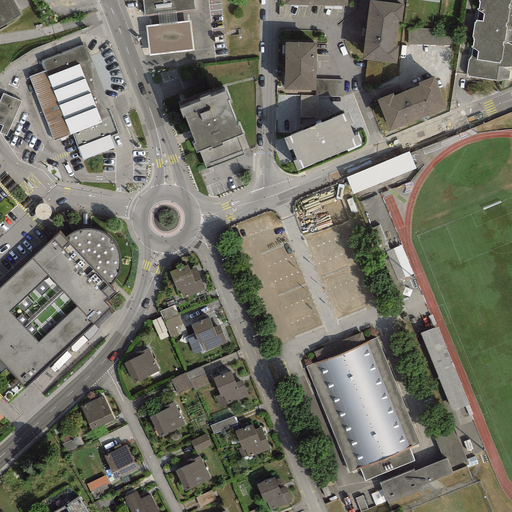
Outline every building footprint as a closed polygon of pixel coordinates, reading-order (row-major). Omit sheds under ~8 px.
[(0,0),(0,27),(22,16),(12,0),(0,0)] [(193,0),(142,0),(143,4),(145,17),(156,15),(165,14),(174,13),(195,10),(193,0)] [(401,23),(404,5),(370,1),(362,59),(367,60),(383,62),(396,63),(398,47),(396,47),(399,22),(401,23)] [(157,25),(146,26),(149,55),(193,51),(190,22),(175,23),(174,13),(165,14),(156,15),(157,25)] [(457,31),(408,29),(407,46),(456,48),(457,31)] [(316,43),(285,42),(284,90),(315,90),(316,79),(316,43)] [(119,135),(85,45),(41,61),(45,72),(31,78),(55,141),(74,134),(84,162),(117,150),(112,138),(119,135)] [(383,62),(367,60),(364,82),(380,85),(383,62)] [(393,93),(377,100),(390,131),(447,108),(434,76),(418,83),(419,86),(394,96),(393,93)] [(344,80),(316,79),(315,90),(315,95),(343,96),(344,80)] [(200,102),(180,109),(183,118),(185,117),(195,143),(192,144),(196,153),(199,152),(206,169),(243,155),(237,137),(243,135),(239,125),(236,127),(227,101),(229,100),(226,92),(210,98),(209,95),(199,99),(200,102)] [(21,101),(2,93),(0,99),(0,124),(2,126),(0,130),(0,133),(6,136),(21,101)] [(315,126),(284,139),(288,151),(292,149),(296,160),(292,162),(296,170),(361,143),(357,135),(354,136),(349,125),(353,123),(348,112),(321,123),(321,122),(315,125),(315,126)] [(410,154),(346,181),(353,196),(357,195),(416,170),(410,154)] [(386,249),(389,248),(380,223),(371,227),(400,296),(405,285),(402,277),(397,278),(386,249)] [(114,291),(109,287),(110,286),(112,284),(115,282),(117,280),(119,275),(120,271),(121,269),(121,264),(120,258),(119,251),(117,246),(114,239),(109,236),(104,233),(99,230),(94,229),(90,229),(85,229),(81,229),(76,231),(72,232),(67,235),(65,237),(60,232),(0,287),(0,359),(24,385),(108,308),(103,302),(114,291)] [(412,273),(401,243),(389,248),(386,249),(397,278),(402,277),(412,273)] [(187,265),(169,272),(177,291),(179,290),(182,299),(205,290),(196,268),(190,270),(187,265)] [(174,303),(160,309),(164,319),(178,313),(174,303)] [(182,322),(178,313),(164,319),(171,335),(178,332),(175,325),(182,322)] [(168,335),(160,316),(152,319),(160,339),(168,335)] [(209,317),(191,325),(195,336),(187,339),(193,354),(201,351),(202,352),(205,351),(206,351),(227,343),(220,325),(213,328),(209,317)] [(437,321),(420,328),(453,406),(469,400),(437,321)] [(313,349),(317,359),(341,349),(366,340),(362,329),(313,349)] [(341,349),(317,359),(306,363),(349,470),(360,466),(365,478),(415,459),(409,445),(419,441),(377,335),(366,340),(341,349)] [(138,356),(123,363),(133,384),(159,371),(148,348),(136,354),(138,356)] [(209,382),(201,365),(187,371),(193,385),(194,388),(209,382)] [(193,385),(187,371),(171,378),(177,392),(193,385)] [(231,371),(213,378),(219,395),(214,397),(218,408),(248,396),(242,380),(235,383),(231,371)] [(114,420),(103,396),(80,406),(91,430),(114,420)] [(174,402),(164,407),(165,410),(149,418),(159,438),(185,425),(174,402)] [(237,425),(233,416),(210,426),(213,435),(237,425)] [(253,424),(234,431),(241,448),(238,449),(241,458),(247,456),(248,458),(270,449),(261,427),(255,430),(253,424)] [(434,433),(442,455),(447,453),(453,468),(468,462),(454,425),(434,433)] [(210,443),(206,433),(191,439),(196,449),(210,443)] [(137,469),(126,445),(103,455),(115,480),(137,469)] [(442,455),(377,478),(385,500),(420,488),(418,484),(453,471),(453,468),(447,453),(442,455)] [(200,456),(192,460),(193,462),(175,470),(184,491),(210,479),(200,456)] [(110,481),(105,473),(85,483),(94,499),(110,491),(106,483),(110,481)] [(274,477),(256,485),(264,503),(266,503),(270,511),(291,502),(285,487),(279,489),(274,477)] [(216,498),(211,489),(194,497),(199,506),(216,498)] [(137,491),(124,497),(130,511),(158,511),(150,494),(140,499),(137,491)] [(87,511),(79,498),(54,511),(87,511)]
